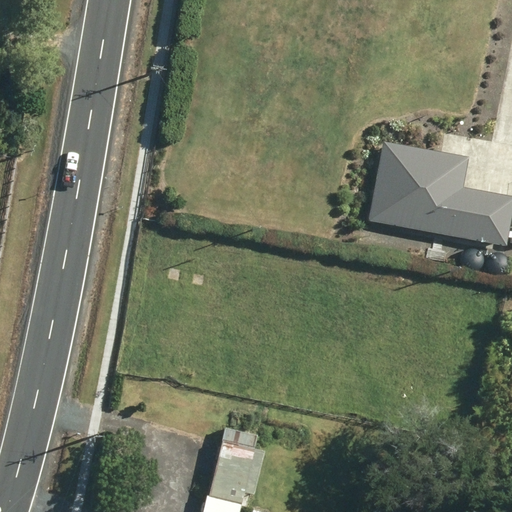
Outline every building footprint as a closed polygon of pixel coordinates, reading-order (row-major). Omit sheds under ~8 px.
[(466,0),(463,10),(483,16),(487,0),(466,0)] [(193,11),(185,54),(236,64),(245,21),(193,11)] [(172,194),(168,213),(435,263),(439,244),(433,243),(459,105),(240,63),(238,75),(203,68),(179,196),(172,194)] [(511,87),(471,80),(439,257),(508,269),(511,246),(511,87)] [(216,430),(196,511),(231,511),(249,438),(216,430)] [(289,454),(265,444),(259,459),(283,469),(289,454)]
